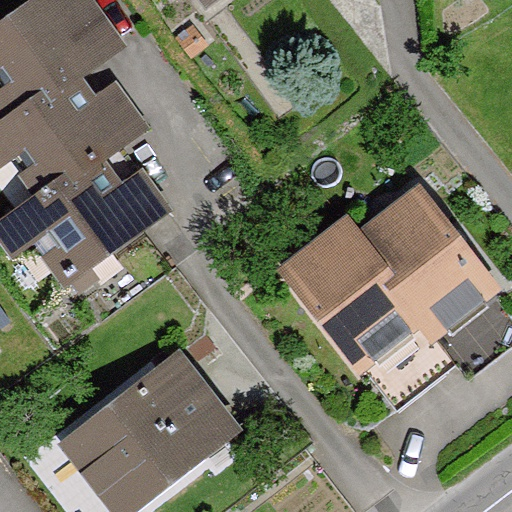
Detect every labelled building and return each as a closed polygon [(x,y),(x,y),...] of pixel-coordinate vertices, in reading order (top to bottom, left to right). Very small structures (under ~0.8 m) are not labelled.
[(123,43),(93,0),(30,0),(0,20),(0,71),(1,71),(10,84),(0,90),(0,124),(80,72),(123,43)] [(95,94),(80,72),(0,124),(0,167),(25,151),(33,164),(18,174),(36,200),(124,141),(147,126),(116,80),(95,94)] [(172,214),(124,141),(36,200),(0,223),(0,245),(9,260),(35,243),(72,299),(101,280),(92,267),(172,214)] [(418,194),(358,240),(432,335),(492,289),(418,194)] [(432,336),(432,335),(358,240),(357,241),(345,225),(286,271),(359,367),(419,320),(432,336)] [(177,359),(67,445),(118,511),(127,511),(233,430),(177,359)]
